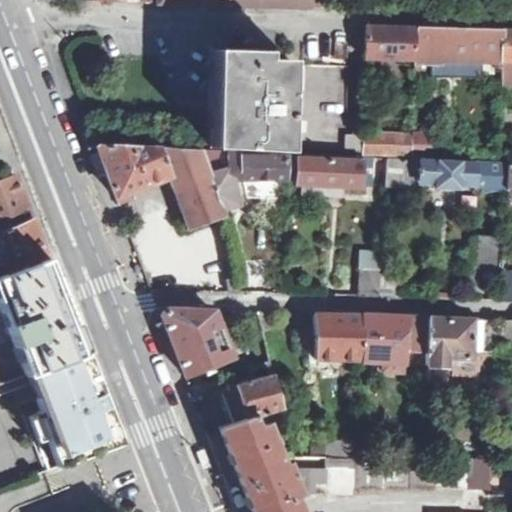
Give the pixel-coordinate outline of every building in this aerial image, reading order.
[(366,28),(365,64),(374,64),(374,57),(414,58),(415,29),(366,28)] [(414,64),(415,75),(432,76),(432,62),(438,62),(438,58),(484,59),(484,63),(501,63),(501,31),(463,30),(460,30),(444,30),(415,29),(414,58),(414,64)] [(511,31),(501,31),(501,63),(501,87),(511,87),(511,31)] [(211,147),(282,152),(283,118),(288,119),(289,93),(283,93),(284,60),(265,59),(265,51),(214,50),(211,147)] [(364,153),(364,137),(364,134),(345,134),(344,154),(364,153)] [(413,156),(431,157),(430,144),(425,144),(426,134),(414,134),(414,143),(413,156)] [(364,153),(392,155),(392,142),(392,137),(364,137),(364,153)] [(413,156),(414,143),(392,142),(392,155),(413,156)] [(188,229),(222,216),(221,210),(201,152),(200,151),(97,145),(95,147),(98,154),(105,173),(115,199),(168,178),(172,184),(188,229)] [(201,152),(221,210),(238,204),(229,180),(286,181),(287,177),(288,156),(201,152)] [(287,177),(296,177),(295,184),(359,186),(359,172),(360,159),(288,156),(287,177)] [(360,159),(359,172),(368,173),(367,160),(360,159)] [(509,164),(384,160),(382,186),(417,186),(418,182),(433,182),(433,185),(455,187),(455,183),(474,184),(474,189),(495,189),(495,188),(508,188),(508,187),(509,166),(509,164)] [(0,234),(31,221),(13,174),(0,178),(0,234)] [(0,254),(9,276),(47,262),(31,221),(0,234),(0,254)] [(474,237),(474,253),(472,271),(494,272),(495,254),(496,238),(474,237)] [(9,276),(0,254),(0,279),(7,276),(7,277),(9,276)] [(30,370),(46,364),(47,367),(83,353),(81,349),(76,335),(75,334),(47,262),(9,276),(7,277),(7,276),(0,279),(0,303),(9,327),(6,329),(8,334),(12,333),(27,372),(30,370)] [(378,296),(378,294),(379,275),(380,270),(360,269),(358,296),(376,297),(378,297),(378,296)] [(499,301),(511,301),(511,272),(501,271),(499,301)] [(212,311),(193,310),(165,309),(161,315),(184,376),(231,358),(212,311)] [(264,337),(259,312),(240,316),(253,379),(273,372),(264,337)] [(360,359),(359,316),(342,315),(335,315),(313,314),(316,358),(360,359)] [(360,359),(382,360),(382,371),(404,371),(404,359),(403,349),(417,349),(426,349),(426,343),(427,318),(408,317),(404,317),(370,316),(359,316),(360,359)] [(426,343),(426,349),(426,365),(448,366),(448,357),(469,357),(470,350),(503,352),(504,321),(502,321),(480,320),(480,335),(471,335),(471,321),(471,320),(433,318),(427,318),(426,343)] [(471,335),(480,335),(480,320),(471,321),(471,335)] [(503,352),(511,352),(511,321),(504,321),(503,352)] [(404,359),(416,359),(417,349),(403,349),(404,359)] [(39,419),(57,466),(70,461),(70,462),(118,444),(101,400),(83,353),(47,367),(46,364),(30,370),(27,372),(41,406),(35,409),(39,419)] [(273,372),(253,379),(219,389),(230,425),(247,420),(251,419),(282,412),(273,372)] [(251,419),(247,420),(230,425),(219,428),(251,511),(298,511),(292,496),(298,494),(298,492),(291,476),(295,475),(287,455),(292,452),(284,418),(265,422),(254,426),(251,419)] [(434,459),(434,433),(425,434),(425,459),(434,459)] [(312,458),(351,458),(367,458),(373,458),(370,441),(312,439),(312,458)] [(502,459),(511,458),(511,440),(502,441),(502,459)] [(195,445),(203,466),(211,463),(203,442),(195,445)] [(292,452),(287,455),(295,475),(291,476),(298,492),(314,493),(315,484),(324,485),(323,469),(336,469),(351,469),(351,458),(312,458),(293,458),(292,452)] [(367,488),(367,458),(351,458),(351,469),(352,484),(351,488),(367,488)] [(380,458),(373,458),(367,458),(367,488),(380,488),(380,458)] [(393,488),(393,458),(380,458),(380,488),(393,488)] [(408,458),(393,458),(393,488),(408,488),(408,458)] [(421,487),(421,459),(408,458),(408,488),(421,487)] [(435,459),(434,459),(425,459),(421,459),(421,487),(436,488),(435,459)] [(450,459),(435,459),(436,488),(450,488),(450,459)] [(464,459),(450,459),(450,488),(465,488),(464,459)] [(466,459),(466,489),(490,489),(490,459),(466,459)] [(337,494),(336,469),(323,469),(324,485),(324,493),(337,494)] [(352,484),(351,469),(336,469),(337,494),(351,494),(351,488),(352,484)] [(314,493),(324,493),(324,485),(315,484),(314,493)]
